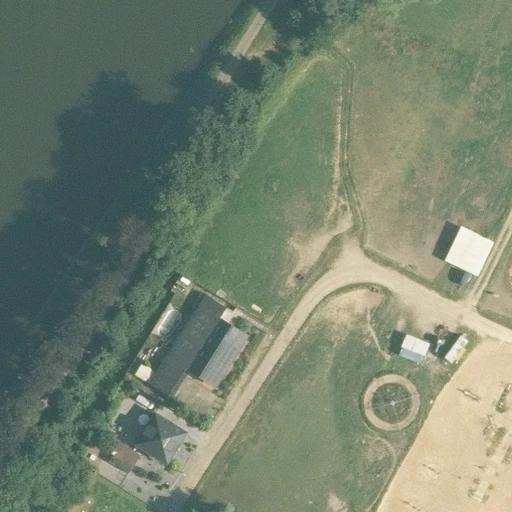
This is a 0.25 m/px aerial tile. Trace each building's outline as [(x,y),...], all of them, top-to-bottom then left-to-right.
[(493,243),(460,227),(443,262),(476,278),(493,243)] [(195,300),(202,288),(178,275),(168,292),(184,301),(187,296),(195,300)] [(213,387),(245,337),(228,325),(233,315),(233,314),(204,296),(157,368),(180,383),(188,372),(213,387)] [(423,362),(429,339),(405,333),(399,357),(423,362)] [(152,413),(132,445),(164,464),(184,434),(152,413)] [(137,456),(117,443),(109,456),(110,456),(107,463),(125,474),(137,456)]
